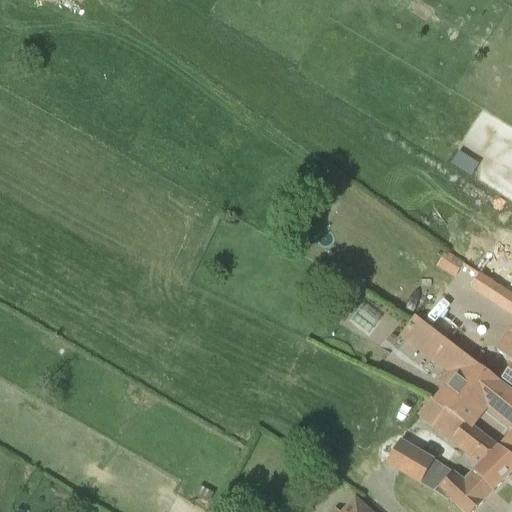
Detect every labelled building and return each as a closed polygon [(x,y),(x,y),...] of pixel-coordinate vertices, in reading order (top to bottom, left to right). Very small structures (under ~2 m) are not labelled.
[(453,278),(462,263),(444,251),(434,267),(453,278)] [(337,297),(349,305),(359,288),(348,281),(337,297)] [(443,386),(432,401),(444,411),(445,409),(465,425),(467,423),(485,401),(511,423),(511,438),(502,450),(511,458),(511,396),(497,384),(499,382),(416,318),(402,338),(432,361),(431,362),(446,375),(450,378),(443,386)] [(511,324),(494,350),(511,362),(500,380),(511,389),(511,324)] [(467,423),(465,425),(450,444),(469,459),(467,461),(476,468),(472,471),(471,471),(461,481),(452,475),(434,462),(399,442),(386,464),(430,493),(448,502),(450,500),(461,511),(473,511),(511,473),(511,458),(502,450),(467,423)] [(200,487),(195,496),(210,504),(215,495),(200,487)] [(367,511),(355,500),(344,511),(337,511),(335,509),(332,511),(367,511)]
